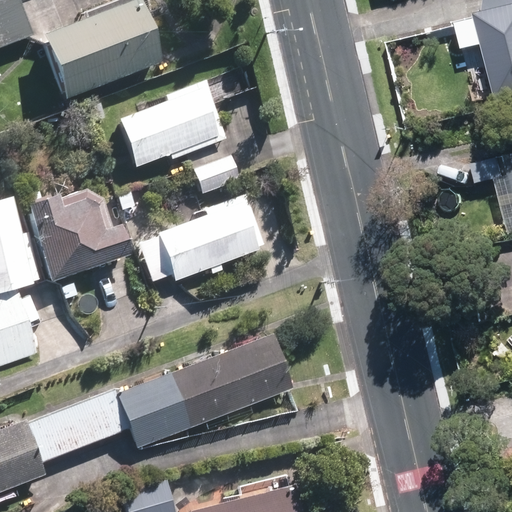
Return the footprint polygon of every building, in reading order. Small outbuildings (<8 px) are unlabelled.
[(16,0),(0,6),(0,45),(29,34),(16,0)] [(138,6),(43,42),(62,92),(157,57),(138,6)] [(511,8),(489,14),(507,92),(511,91),(511,8)] [(205,93),(120,124),(134,164),(219,133),(205,93)] [(231,155),(191,171),(201,196),(241,180),(231,155)] [(475,165),(478,182),(507,175),(504,158),(475,165)] [(110,186),(26,208),(43,273),(127,251),(110,186)] [(8,198),(0,199),(0,287),(30,280),(8,198)] [(240,205),(141,245),(154,279),(254,240),(240,205)] [(16,295),(0,300),(0,358),(32,349),(16,295)] [(269,336),(119,396),(136,440),(286,380),(269,336)] [(127,426),(114,393),(32,426),(45,458),(127,426)] [(0,431),(0,484),(44,467),(26,421),(0,431)] [(172,511),(166,485),(122,495),(125,511),(172,511)] [(296,511),(290,489),(193,511),(296,511)]
